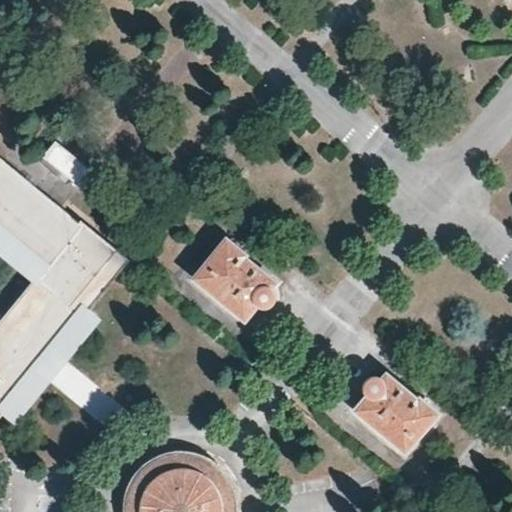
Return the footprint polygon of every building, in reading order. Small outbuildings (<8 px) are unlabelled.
[(0,100),(9,89),(0,81),(0,100)] [(81,185),(92,167),(51,140),(39,157),(81,185)] [(0,414),(3,411),(17,423),(61,368),(104,316),(93,305),(128,258),(0,151),(0,414)] [(226,237),(192,277),(244,318),(256,303),(263,305),(265,305),(267,304),(271,301),(272,299),(273,294),(270,287),(274,282),(243,257),(246,253),(226,237)] [(417,399),(385,373),(381,378),(378,377),(370,377),(365,381),(364,383),(363,387),(364,389),(367,394),(354,410),(406,451),(439,412),(419,396),(417,399)] [(236,511),(237,507),(237,506),(236,496),(232,486),(227,475),(220,467),(212,461),(202,456),(192,453),(181,452),(170,453),(160,456),(151,461),(143,467),(136,476),(130,486),(127,496),(126,506),(126,511),(236,511)]
